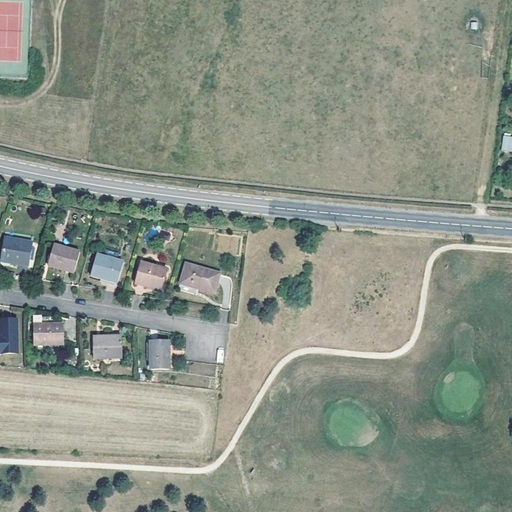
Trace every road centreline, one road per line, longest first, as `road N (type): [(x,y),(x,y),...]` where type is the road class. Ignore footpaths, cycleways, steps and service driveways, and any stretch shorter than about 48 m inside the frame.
road 1 (secondary): [(0,165),(193,198),(511,228)]
road 2 (residential): [(0,295),(206,329),(204,345)]
